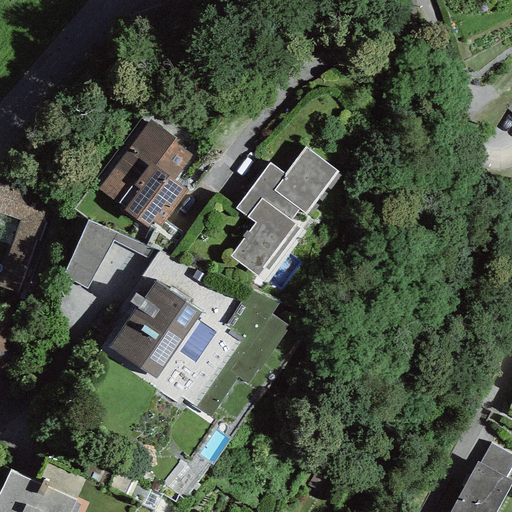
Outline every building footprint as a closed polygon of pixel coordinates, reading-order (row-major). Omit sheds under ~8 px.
[(181,140),(150,118),(100,189),(126,207),(123,211),(148,228),(153,221),(160,227),(186,190),(174,182),(193,154),(178,144),(181,140)] [(338,171),(306,147),(286,174),(270,163),(237,208),(256,222),(229,257),(258,278),(338,171)] [(0,288),(27,298),(61,194),(0,169),(0,212),(19,219),(0,274),(0,288)] [(147,258),(153,249),(117,233),(87,221),(63,276),(87,289),(113,240),(147,258)] [(200,311),(157,283),(146,300),(135,293),(130,302),(137,307),(110,347),(156,377),(200,311)] [(505,478),(511,466),(511,453),(492,443),(480,464),(505,478)] [(495,511),(511,482),(505,478),(480,464),(478,462),(450,511),(495,511)] [(0,511),(77,511),(81,505),(75,502),(75,500),(10,470),(0,492),(0,511)]
